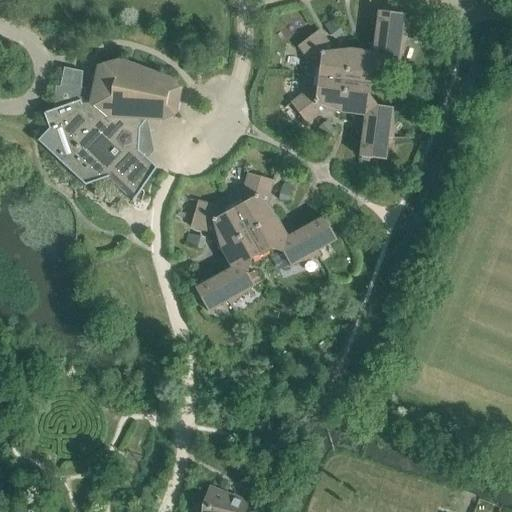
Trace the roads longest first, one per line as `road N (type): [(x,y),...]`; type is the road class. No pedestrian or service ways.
road 1 (residential): [(184,169),(235,86),(239,0)]
road 2 (residential): [(0,105),(28,104),(43,69),(36,49),(0,25)]
